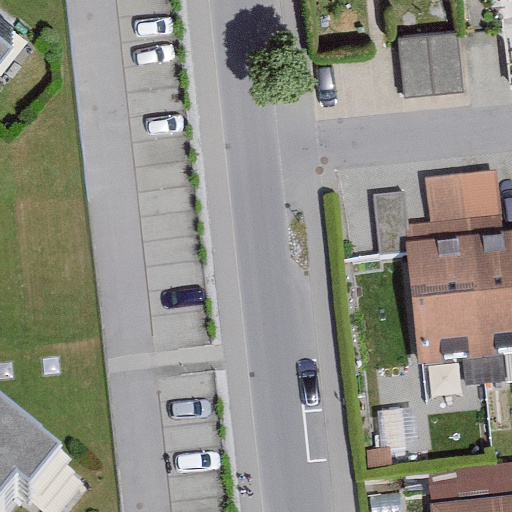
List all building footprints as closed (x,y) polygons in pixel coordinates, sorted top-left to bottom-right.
[(0,64),(27,32),(0,9),(0,64)] [(511,18),(501,20),(509,92),(511,92),(511,18)] [(465,91),(460,40),(395,46),(399,97),(465,91)] [(511,243),(505,244),(503,226),(466,230),(462,184),(425,188),(430,231),(407,233),(404,204),(373,207),(379,268),(409,265),(423,398),(511,389),(511,243)] [(0,511),(11,511),(62,453),(0,400),(0,511)]
